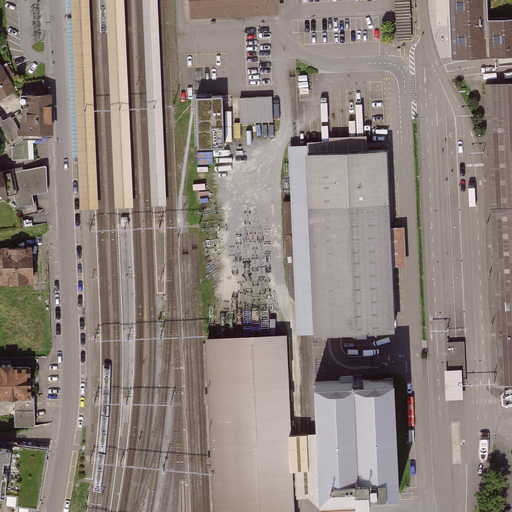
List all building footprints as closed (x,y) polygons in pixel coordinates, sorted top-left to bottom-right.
[(192,0),(194,16),(278,12),(277,0),(192,0)] [(396,0),(398,36),(411,36),(409,0),(396,0)] [(511,0),(447,0),(448,6),(450,57),(511,53),(511,0)] [(0,65),(0,97),(14,90),(0,65)] [(302,75),(303,85),(311,85),(310,74),(302,75)] [(511,86),(489,88),(493,203),(511,202),(511,86)] [(21,96),(22,110),(24,110),(24,112),(19,113),(1,124),(12,145),(13,160),(33,159),(33,141),(41,141),(49,139),(48,95),(43,95),(43,90),(35,91),(35,95),(21,96)] [(165,118),(163,90),(152,91),(153,94),(162,94),(162,103),(158,103),(158,102),(150,102),(151,119),(165,118)] [(271,95),(238,97),(239,122),(272,121),(271,95)] [(221,96),(194,96),(195,147),(222,146),(221,96)] [(384,150),(308,153),(316,333),(335,332),(392,330),(384,150)] [(0,171),(0,198),(14,196),(19,217),(36,213),(32,194),(47,190),(46,165),(12,172),(12,169),(0,171)] [(169,207),(167,166),(154,167),(157,207),(169,207)] [(511,382),(511,202),(493,203),(500,383),(511,382)] [(0,282),(31,282),(30,248),(0,249),(0,282)] [(205,339),(213,511),(291,511),(283,336),(205,339)] [(465,341),(447,342),(449,370),(449,385),(467,384),(465,341)] [(28,368),(0,368),(0,399),(14,399),(15,427),(34,427),(33,398),(29,398),(28,368)] [(449,370),(445,370),(446,400),(463,399),(462,369),(449,370)] [(392,377),(314,381),(319,495),(397,491),(392,377)] [(0,493),(17,496),(16,506),(39,508),(49,449),(7,444),(7,452),(0,450),(0,493)]
